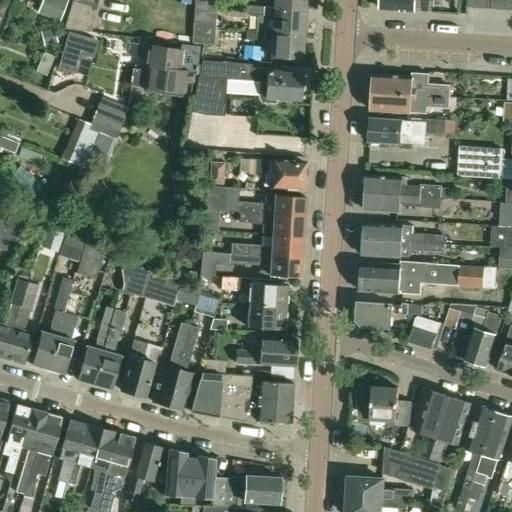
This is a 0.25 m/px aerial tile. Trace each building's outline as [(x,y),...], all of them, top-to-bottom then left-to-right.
[(66,3),(59,0),(43,0),(38,15),(58,23),(66,3)] [(71,0),(68,12),(63,28),(92,32),(100,0),(71,0)] [(194,0),(194,10),(216,12),(217,1),(216,0),(194,0)] [(273,0),(273,7),(305,10),(305,0),(273,0)] [(379,0),(379,9),(430,12),(431,0),(423,0),(379,0)] [(499,0),(499,7),(510,8),(510,0),(499,0)] [(304,35),(305,10),(273,7),(264,7),(247,6),(247,14),(256,15),(256,31),(263,32),(271,32),(304,35)] [(194,10),(193,21),(215,23),(216,12),(194,10)] [(214,42),(215,23),(193,21),(192,41),(214,42)] [(41,33),(45,47),(57,43),(54,30),(41,33)] [(262,40),(263,32),(246,30),(245,39),(262,40)] [(302,59),(304,35),(271,32),(270,57),(302,59)] [(68,33),(57,68),(75,73),(81,54),(92,57),(97,41),(68,33)] [(147,46),(144,65),(193,73),(194,65),(179,63),(181,51),(147,46)] [(260,61),(261,49),(244,47),(243,60),(260,61)] [(43,53),(36,72),(47,77),(54,57),(43,53)] [(224,116),(226,100),(227,79),(255,81),(259,81),(258,97),(262,102),(277,103),(277,98),(300,100),(301,74),(281,73),(281,70),(256,68),(256,66),(200,62),(197,77),(213,80),(207,115),(224,116)] [(193,73),(144,65),(144,70),(133,68),(131,84),(183,92),(185,81),(192,82),(193,73)] [(412,77),(373,74),(372,91),(449,97),(449,89),(436,88),(411,86),(412,77)] [(213,80),(197,77),(191,112),(207,115),(213,80)] [(372,91),(370,109),(408,112),(410,112),(410,104),(448,107),(449,97),(372,91)] [(102,97),(96,112),(122,122),(129,108),(102,97)] [(51,122),(54,115),(46,112),(44,119),(51,122)] [(99,133),(92,150),(89,156),(106,163),(122,122),(96,112),(91,123),(89,128),(99,133)] [(455,119),(437,118),(426,118),(426,121),(401,120),(401,119),(370,118),(368,141),(400,143),(412,143),(413,131),(426,131),(429,131),(455,133),(455,119)] [(91,123),(80,119),(63,160),(84,169),(89,156),(92,150),(99,133),(89,128),(91,123)] [(464,127),(464,131),(467,135),(472,135),(475,132),(475,127),(472,124),(472,121),(467,121),(467,124),(464,127)] [(21,137),(7,131),(5,136),(19,142),(21,137)] [(0,147),(13,153),(18,143),(0,135),(0,147)] [(508,177),(507,180),(511,179),(511,158),(503,158),(503,148),(459,145),(457,173),(508,177)] [(18,157),(24,159),(27,150),(21,148),(18,157)] [(307,176),(307,169),(304,165),(305,162),(255,159),(254,175),(264,175),(263,186),(302,189),(303,178),(307,176)] [(222,185),(223,164),(211,163),(210,184),(222,185)] [(22,166),(9,178),(30,200),(43,188),(22,166)] [(408,177),(402,177),(366,175),(365,191),(429,197),(440,198),(449,198),(449,188),(442,187),(442,185),(421,184),(421,189),(407,188),(408,177)] [(203,209),(214,210),(225,211),(226,188),(205,186),(203,209)] [(429,197),(365,191),(364,209),(400,212),(400,203),(403,203),(403,206),(440,208),(440,198),(429,197)] [(305,198),(274,196),(264,195),(263,204),(237,202),(237,211),(304,216),(305,198)] [(511,202),(506,202),(501,202),(499,226),(506,226),(511,226),(511,202)] [(212,230),(214,210),(203,209),(202,229),(212,230)] [(303,237),(304,216),(237,211),(237,212),(239,212),(239,221),(262,222),(261,234),(303,237)] [(363,222),(362,239),(446,244),(447,236),(413,233),(414,225),(363,222)] [(48,227),(42,247),(57,252),(63,232),(48,227)] [(203,231),(202,251),(210,251),(212,232),(203,231)] [(66,233),(61,246),(58,256),(78,262),(85,238),(66,233)] [(229,253),(301,258),(303,237),(261,234),(260,245),(231,243),(230,253),(229,253)] [(446,252),(446,244),(362,239),(361,254),(409,257),(409,250),(446,252)] [(95,278),(102,256),(104,248),(85,242),(76,273),(95,278)] [(511,247),(505,247),(500,247),(498,268),(511,268),(511,247)] [(300,277),(301,258),(229,253),(228,263),(259,265),(258,275),(300,277)] [(141,298),(149,267),(135,260),(126,294),(141,298)] [(394,292),(398,293),(419,294),(420,285),(488,289),(495,290),(496,272),(497,268),(428,263),(401,261),(400,266),(360,263),(358,290),(385,292),(394,292)] [(165,274),(149,267),(141,298),(157,303),(165,274)] [(188,285),(199,290),(199,276),(188,276),(188,285)] [(199,276),(199,290),(205,293),(205,287),(206,287),(206,283),(209,283),(210,276),(199,276)] [(249,306),(286,309),(288,286),(258,284),(258,280),(222,277),(221,289),(242,291),(242,287),(250,288),(249,306)] [(35,367),(46,370),(63,312),(73,281),(63,278),(49,326),(53,332),(52,335),(40,331),(31,364),(33,365),(35,367)] [(28,282),(17,279),(16,279),(9,304),(10,304),(4,326),(0,324),(0,357),(5,359),(28,282)] [(38,285),(28,282),(5,359),(23,364),(32,334),(23,331),(30,308),(32,309),(38,285)] [(219,299),(205,293),(199,290),(193,312),(214,318),(219,299)] [(358,302),(357,319),(361,325),(389,327),(390,314),(406,315),(408,313),(408,303),(402,303),(402,306),(358,302)] [(450,305),(444,325),(456,328),(459,318),(472,322),(475,328),(464,359),(485,366),(501,317),(488,313),(490,309),(475,307),(450,305)] [(86,346),(77,379),(94,384),(108,335),(115,309),(105,306),(96,341),(96,349),(86,346)] [(284,330),(286,309),(249,306),(247,327),(284,330)] [(108,335),(94,384),(111,389),(120,355),(119,355),(120,351),(116,350),(127,312),(115,309),(108,335)] [(77,316),(72,315),(63,312),(46,370),(59,374),(61,373),(64,373),(73,340),(71,340),(77,316)] [(212,319),(212,329),(226,330),(226,320),(212,319)] [(413,325),(408,341),(432,348),(440,323),(427,319),(424,329),(413,325)] [(167,405),(189,326),(182,323),(169,367),(161,365),(151,401),(167,405)] [(186,372),(193,349),(199,328),(189,326),(167,405),(183,410),(193,374),(186,372)] [(497,370),(511,374),(511,326),(511,327),(507,342),(506,341),(497,370)] [(120,389),(132,392),(145,396),(154,362),(144,360),(149,344),(147,343),(149,335),(135,332),(120,389)] [(294,367),(296,339),(262,337),(261,352),(237,350),(236,359),(236,364),(240,364),(270,366),(293,367),(294,367)] [(255,371),(255,377),(269,378),(292,379),(293,367),(270,366),(269,372),(255,371)] [(294,384),(259,381),(258,391),(251,390),(252,377),(219,374),(204,373),(201,372),(190,411),(254,423),(257,421),(258,421),(258,424),(267,425),(267,422),(291,424),(294,384)] [(369,419),(386,421),(386,428),(392,428),(396,426),(409,427),(410,423),(412,401),(398,400),(399,388),(372,386),(369,419)] [(419,454),(430,457),(450,396),(430,390),(422,412),(418,410),(412,429),(426,434),(419,454)] [(450,396),(430,457),(440,461),(447,441),(457,444),(470,403),(450,396)] [(0,431),(8,402),(0,399),(0,431)] [(21,447),(31,408),(20,405),(15,404),(5,442),(2,454),(9,455),(4,471),(8,472),(14,474),(15,470),(21,447)] [(472,488),(496,412),(478,406),(465,448),(474,451),(463,485),(472,488)] [(45,412),(31,408),(21,447),(28,449),(22,471),(16,493),(23,495),(45,412)] [(45,412),(23,495),(31,497),(38,475),(44,476),(50,455),(61,416),(45,412)] [(511,416),(496,412),(472,488),(469,497),(479,500),(483,486),(485,486),(488,476),(491,478),(497,458),(499,459),(511,416)] [(62,500),(67,483),(83,423),(68,419),(58,457),(63,459),(57,481),(59,481),(55,498),(62,500)] [(81,464),(91,467),(101,428),(83,423),(67,483),(75,485),(81,464)] [(119,433),(101,428),(91,467),(94,468),(93,478),(90,490),(95,491),(91,507),(98,509),(102,493),(119,433)] [(134,437),(119,433),(102,493),(98,509),(98,510),(105,511),(108,511),(113,495),(110,494),(110,493),(120,488),(134,437)] [(147,441),(141,439),(123,503),(134,506),(142,478),(153,481),(162,447),(158,446),(156,443),(151,442),(149,444),(146,443),(147,441)] [(511,485),(511,444),(500,481),(504,482),(511,485)] [(384,460),(436,476),(439,465),(385,448),(384,460)] [(212,499),(214,478),(215,459),(196,455),(195,458),(185,457),(186,453),(167,449),(163,495),(180,496),(194,497),(212,499)] [(436,476),(384,460),(383,472),(432,488),(436,476)] [(432,488),(433,488),(446,492),(453,470),(439,465),(436,476),(432,488)] [(246,501),(278,503),(278,491),(283,491),(283,481),(279,481),(279,477),(246,475),(245,489),(231,488),(231,479),(214,478),(212,499),(211,506),(245,509),(246,501)] [(348,489),(348,496),(413,500),(413,490),(382,487),(383,478),(349,476),(349,478),(346,480),(346,487),(348,489)] [(504,482),(500,494),(511,497),(511,485),(504,482)] [(442,508),(446,492),(433,488),(430,505),(442,508)] [(180,496),(180,504),(192,505),(194,505),(194,497),(180,496)] [(381,511),(381,507),(403,509),(407,509),(408,502),(412,503),(413,500),(348,496),(347,501),(345,503),(344,511),(345,511),(381,511)]
